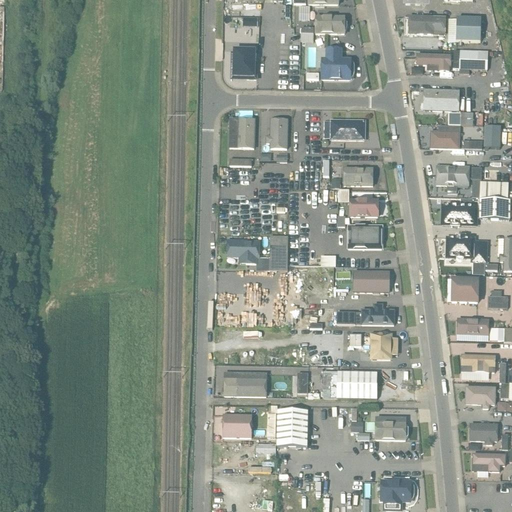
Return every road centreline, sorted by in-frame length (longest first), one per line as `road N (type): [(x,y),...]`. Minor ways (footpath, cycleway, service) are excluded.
road 1 (track): [(45,0),(34,511)]
road 2 (residential): [(196,511),(206,99)]
road 3 (residential): [(453,511),(398,103)]
road 4 (residential): [(398,103),(206,99)]
road 5 (unknown): [(449,467),(298,468)]
road 6 (unknown): [(300,231),(302,101)]
